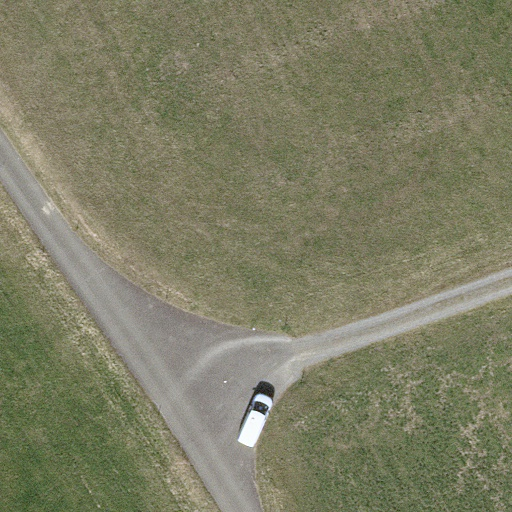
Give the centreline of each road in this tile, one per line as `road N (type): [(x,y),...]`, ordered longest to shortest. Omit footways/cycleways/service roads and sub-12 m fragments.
road 1 (track): [(0,161),(179,400),(246,511)]
road 2 (track): [(179,400),(511,277)]
